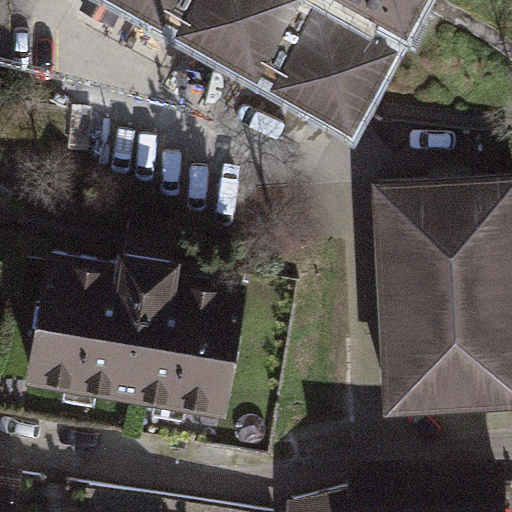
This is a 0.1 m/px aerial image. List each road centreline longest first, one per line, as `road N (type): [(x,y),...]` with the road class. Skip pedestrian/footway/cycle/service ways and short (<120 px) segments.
road 1 (residential): [(0,451),(255,483),(364,443)]
road 2 (residential): [(344,158),(364,443)]
road 3 (residential): [(364,443),(511,448)]
